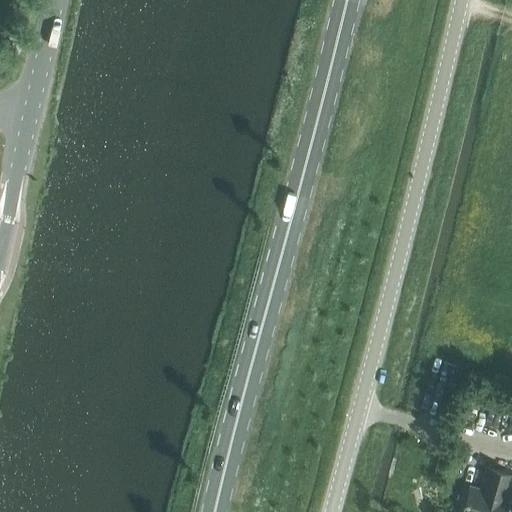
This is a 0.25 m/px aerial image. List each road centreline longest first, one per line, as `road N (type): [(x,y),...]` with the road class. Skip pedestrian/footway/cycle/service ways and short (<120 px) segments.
road 1 (primary): [(216,511),(348,0)]
road 2 (unclassified): [(335,511),(462,0)]
road 3 (tertiary): [(0,257),(51,0)]
